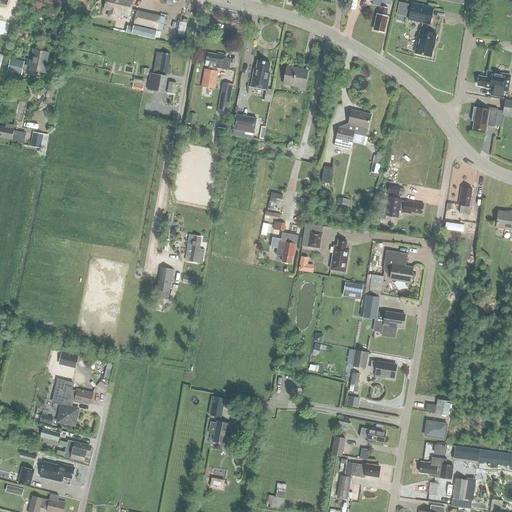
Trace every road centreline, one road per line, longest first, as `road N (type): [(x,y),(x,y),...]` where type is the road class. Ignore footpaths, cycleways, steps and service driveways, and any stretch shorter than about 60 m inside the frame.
road 1 (unclassified): [(406,423),(452,134)]
road 2 (unclassified): [(452,134),(413,87),(341,38),(254,6)]
road 3 (unclassified): [(162,216),(199,0)]
road 4 (unclassified): [(406,423),(236,404)]
road 5 (unclassified): [(71,0),(42,126)]
road 6 (unclassified): [(82,511),(108,394)]
